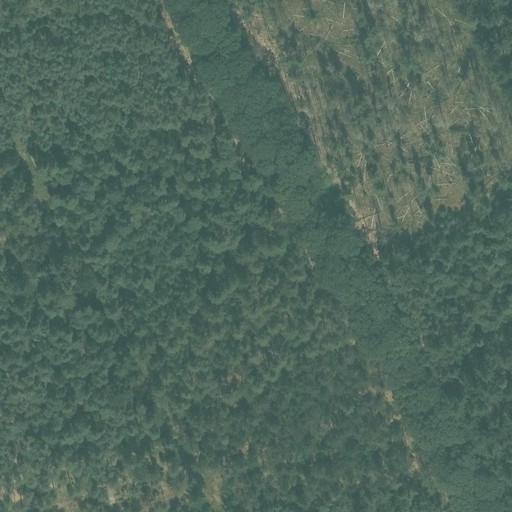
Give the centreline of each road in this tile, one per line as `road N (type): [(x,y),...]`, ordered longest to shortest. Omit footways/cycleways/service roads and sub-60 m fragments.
road 1 (track): [(195,0),(357,280)]
road 2 (track): [(357,280),(491,511)]
